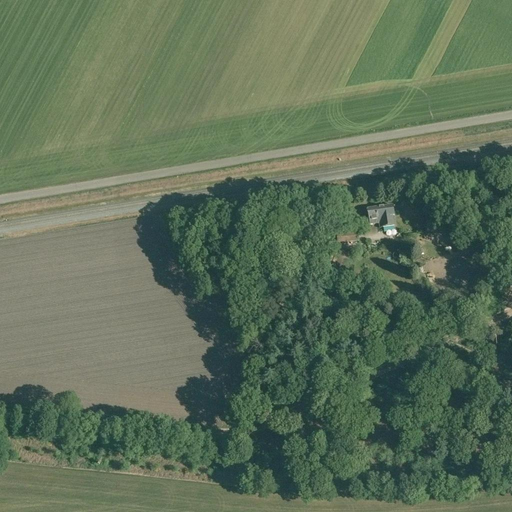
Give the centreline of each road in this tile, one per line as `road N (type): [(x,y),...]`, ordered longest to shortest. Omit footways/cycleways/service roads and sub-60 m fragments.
road 1 (track): [(511,311),(228,436),(0,414)]
road 2 (unclassified): [(0,200),(511,115)]
road 3 (track): [(223,436),(268,366),(308,261),(319,242),(330,245)]
road 4 (track): [(291,413),(318,428),(323,453),(266,483)]
